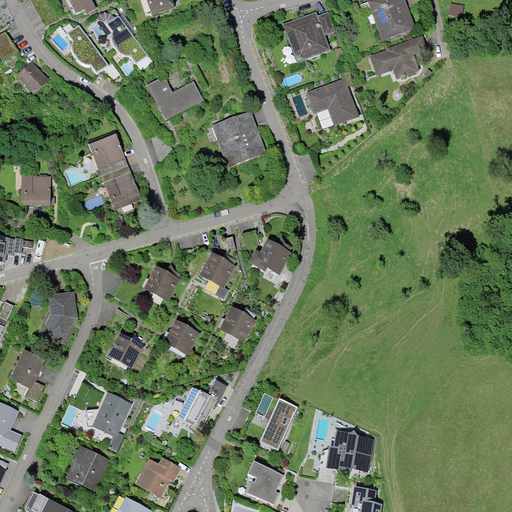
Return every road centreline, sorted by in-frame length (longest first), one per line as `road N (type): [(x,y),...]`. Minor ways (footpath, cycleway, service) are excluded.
road 1 (residential): [(301,197),(311,242),(306,266),(200,479)]
road 2 (residential): [(165,234),(149,169),(119,110),(49,63),(11,0)]
road 3 (residential): [(90,254),(90,319),(5,511)]
road 4 (residential): [(301,197),(234,13)]
road 5 (residential): [(165,234),(301,197)]
